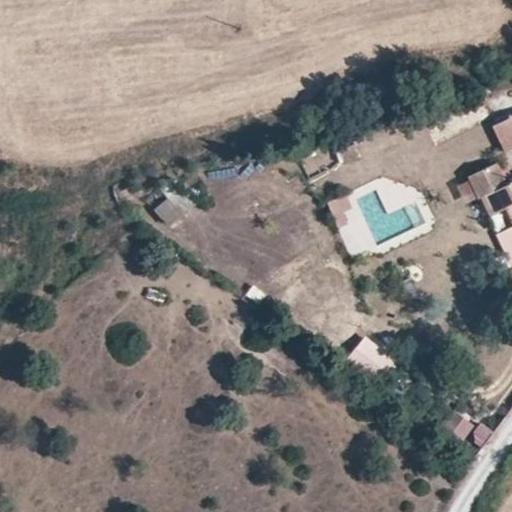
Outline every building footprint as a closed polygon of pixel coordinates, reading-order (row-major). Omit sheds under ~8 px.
[(511,118),(496,126),(508,153),(511,151),(511,118)] [(343,150),(347,162),(363,157),(359,144),(343,150)] [(511,182),(505,186),(494,164),(467,177),(478,199),(481,198),(490,216),(506,208),(511,221),(511,182)] [(155,212),(170,229),(195,207),(170,179),(160,188),(169,199),(155,212)] [(246,203),(254,222),(280,211),(273,193),(246,203)] [(354,209),(349,196),(328,204),(338,230),(349,225),(344,213),(354,209)] [(364,340),(362,343),(373,352),(375,349),(364,340)] [(347,364),(378,387),(396,364),(375,349),(373,352),(362,343),(347,364)] [(456,447),(468,430),(448,416),(437,433),(456,447)] [(473,443),(481,449),(490,436),(476,426),(471,434),(473,443)]
